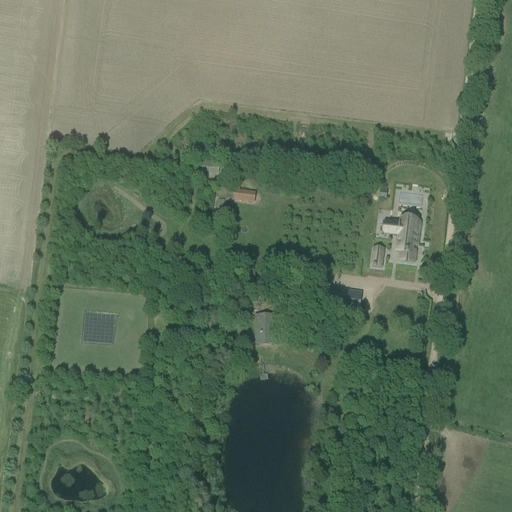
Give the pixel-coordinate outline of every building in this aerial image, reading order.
[(200,181),(219,180),(218,162),(199,163),(200,181)] [(234,192),(233,201),(253,203),(254,194),(234,192)] [(386,222),(384,235),(398,237),(396,252),(400,253),(399,261),(414,263),(415,251),(416,246),(417,246),(420,225),(411,223),(411,222),(408,222),(408,223),(399,222),(399,224),(386,222)] [(373,249),(371,268),(373,268),(376,269),(376,268),(381,269),(383,251),(373,249)] [(254,316),(255,346),(275,346),(274,316),(254,316)]
